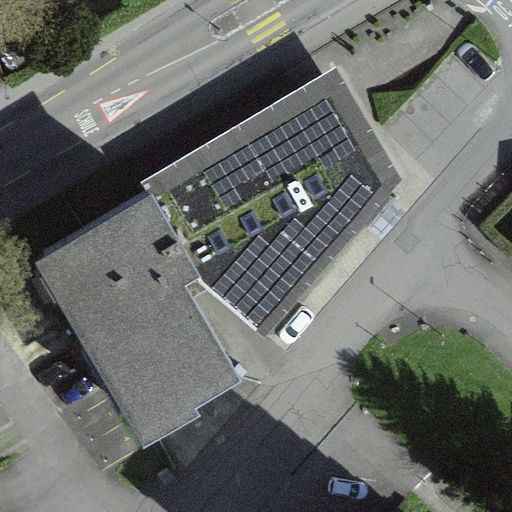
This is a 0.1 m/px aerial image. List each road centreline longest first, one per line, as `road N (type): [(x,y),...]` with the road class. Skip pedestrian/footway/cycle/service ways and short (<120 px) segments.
road 1 (residential): [(429,243),(201,511)]
road 2 (primary): [(263,0),(0,156)]
road 3 (residential): [(511,130),(429,243)]
